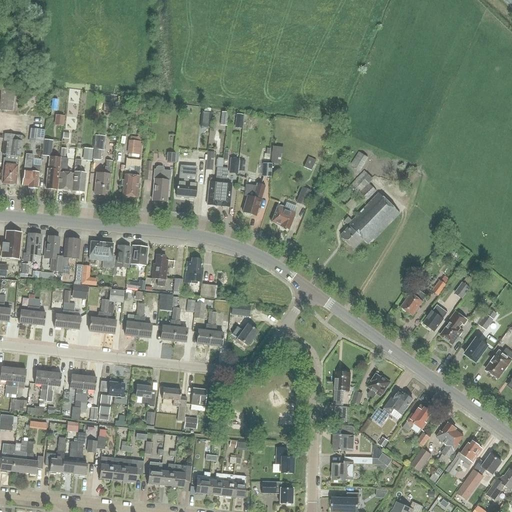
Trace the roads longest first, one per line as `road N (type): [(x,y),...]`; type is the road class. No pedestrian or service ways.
road 1 (tertiary): [(310,290),(208,237),(0,216)]
road 2 (residential): [(0,345),(241,373),(256,367),(281,329)]
road 3 (tertiary): [(511,437),(310,290)]
road 4 (residential): [(311,511),(313,358),(281,329)]
road 5 (residential): [(169,511),(0,492)]
